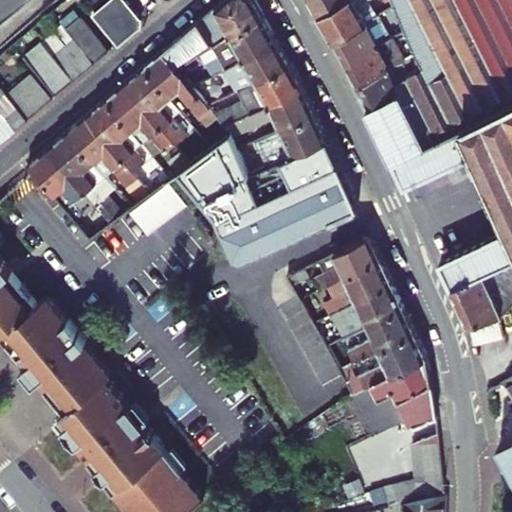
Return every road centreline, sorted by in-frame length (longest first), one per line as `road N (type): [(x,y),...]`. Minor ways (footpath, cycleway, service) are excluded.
road 1 (residential): [(288,0),(446,331),(469,511)]
road 2 (residential): [(0,164),(195,0)]
